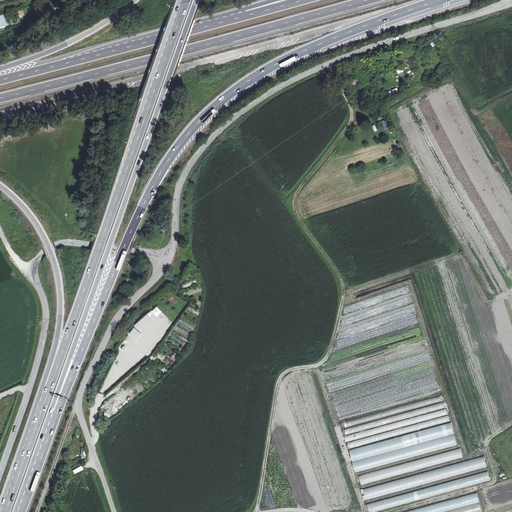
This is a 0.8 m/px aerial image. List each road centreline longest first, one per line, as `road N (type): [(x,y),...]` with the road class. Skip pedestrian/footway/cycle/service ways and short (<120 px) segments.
road 1 (trunk): [(53,411),(159,173),(204,116),(289,57),(440,0)]
road 2 (track): [(329,63),(350,105),(349,123),(295,199),(342,280),(342,300),(325,359),(281,377),(253,511)]
road 3 (unclassified): [(168,257),(180,182),(233,117),(329,63),(511,2)]
road 4 (trunk): [(53,411),(197,0)]
road 5 (motorway): [(0,98),(369,0)]
road 6 (trunk): [(171,48),(47,392)]
road 7 (trunk): [(0,185),(33,218),(56,266),(61,310),(47,392)]
road 8 (unclassified): [(0,475),(46,325),(32,274)]
road 9 (motorway): [(195,28),(0,79)]
road 10 (unclassified): [(81,394),(119,314),(168,257)]
road 11 (unclassified): [(32,274),(40,255),(67,242),(168,257)]
road 12 (trunk): [(135,0),(66,44),(0,68)]
road 13 (trunk): [(47,392),(5,511)]
road 14 (track): [(34,511),(81,394)]
road 15 (unclassified): [(81,394),(81,417),(114,511)]
